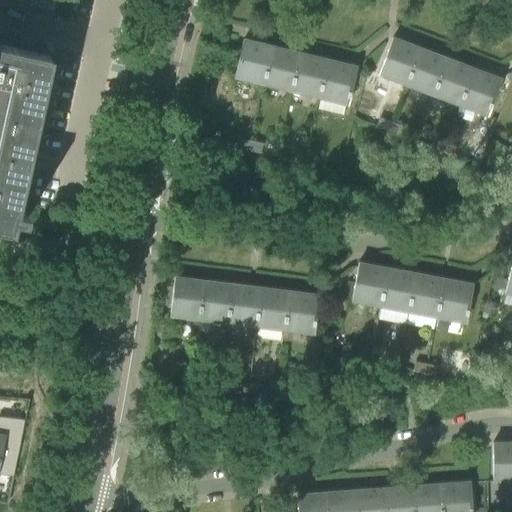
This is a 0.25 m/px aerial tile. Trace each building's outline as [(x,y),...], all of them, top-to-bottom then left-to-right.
[(393,37),(379,74),(407,84),(420,48),(420,47),(419,48),(394,39),(394,38),(393,37)] [(235,76),(263,83),(273,46),(272,46),(271,46),(245,40),(245,39),(244,39),(235,76)] [(0,227),(7,229),(9,219),(25,222),(27,214),(11,210),(38,89),(45,55),(45,54),(0,44),(0,227)] [(291,90),(300,52),(299,53),(273,47),(273,46),(263,83),(291,90)] [(420,48),(407,84),(433,94),(447,58),(446,58),(446,59),(421,49),(421,48),(420,48)] [(301,53),(300,52),(291,90),(319,97),(328,59),(327,59),(327,60),(301,54),(301,53)] [(433,94),(461,105),(475,69),(474,68),(474,69),(447,59),(448,58),(447,58),(433,94)] [(343,114),(346,104),(348,104),(356,66),(355,66),(355,67),(328,60),(329,59),(328,59),(319,97),(321,97),(318,108),(343,114)] [(487,115),(501,79),(500,78),(499,79),(475,70),(476,69),(475,69),(461,105),(487,115)] [(389,130),(392,122),(380,117),(377,125),(389,130)] [(392,122),(389,130),(401,134),(404,126),(392,122)] [(248,149),(251,140),(238,137),(236,146),(248,149)] [(442,150),(445,142),(433,137),(430,146),(442,150)] [(248,149),(261,152),(263,143),(251,140),(248,149)] [(445,142),(442,150),(454,155),(457,146),(445,142)] [(293,151),(291,159),(304,162),(306,154),(293,151)] [(304,162),(316,165),(318,156),(306,154),(304,162)] [(360,262),(359,262),(352,301),(380,306),(388,267),(387,267),(387,268),(360,263),(360,262)] [(388,267),(380,306),(408,311),(416,273),(415,273),(415,274),(388,268),(388,267)] [(416,273),(408,311),(437,316),(444,278),(443,278),(443,279),(416,274),(416,273)] [(171,315),(186,317),(185,323),(195,324),(195,318),(200,319),(205,281),(205,280),(204,280),(204,281),(176,278),(177,277),(175,277),(171,315)] [(444,278),(437,316),(467,322),(473,284),(471,283),(471,284),(444,279),(444,278)] [(205,281),(200,319),(229,322),(234,285),(234,284),(232,283),(232,284),(205,281)] [(257,326),(262,288),(262,287),(261,287),(261,288),(234,285),(229,322),(257,326)] [(286,329),(290,291),(289,290),(289,291),(262,288),(257,326),(286,329)] [(314,333),(319,294),(317,294),(317,295),(290,291),(286,329),(285,339),(310,342),(311,332),(314,333)] [(77,306),(66,303),(64,311),(76,314),(77,306)] [(367,361),(382,364),(384,355),(369,352),(367,361)] [(185,378),(186,362),(171,361),(170,377),(185,378)] [(413,370),(426,372),(427,363),(415,361),(413,370)] [(440,366),(427,363),(426,372),(438,375),(440,366)] [(236,391),(248,392),(249,384),(237,382),(236,391)] [(262,385),(249,384),(248,392),(261,394),(262,385)] [(324,392),(323,392),(311,391),(310,400),(323,402),(324,392)] [(0,475),(14,478),(25,422),(0,420),(0,475)] [(494,442),(493,442),(493,481),(511,480),(511,443),(494,443),(494,442)] [(472,511),(470,482),(469,481),(468,481),(468,482),(441,484),(441,483),(440,483),(442,511),(472,511)] [(413,511),(442,511),(440,483),(440,484),(413,486),(412,485),(413,511)] [(413,511),(412,485),(411,485),(411,486),(384,488),(384,487),(383,487),(385,511),(413,511)] [(356,511),(385,511),(383,487),(383,488),(356,490),(355,490),(356,511)] [(328,511),(356,511),(355,490),(354,490),(354,491),(327,493),(327,492),(326,492),(328,511)] [(298,511),(328,511),(326,492),(326,493),(299,495),(299,494),(297,494),(298,511)]
